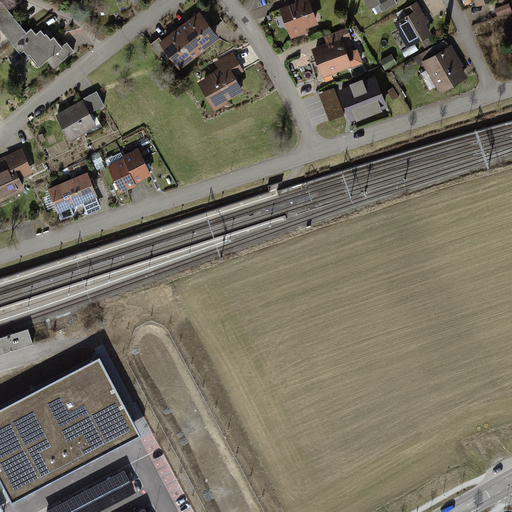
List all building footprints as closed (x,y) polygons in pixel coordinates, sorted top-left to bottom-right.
[(16,41),(30,29),(4,0),(2,0),(0,2),(0,25),(2,24),(16,41)] [(315,0),(307,0),(300,3),(285,7),(293,34),(310,29),(309,25),(322,21),(315,0)] [(365,0),(371,9),(378,4),(385,0),(365,0)] [(398,2),(397,0),(385,0),(378,4),(382,11),(398,2)] [(404,18),(398,21),(411,45),(436,31),(419,0),(400,10),(404,18)] [(201,12),(181,26),(201,53),(221,38),(201,12)] [(30,29),(16,41),(24,50),(27,47),(32,53),(36,50),(46,62),(51,58),(58,66),(77,50),(70,42),(66,45),(58,35),(53,38),(45,28),(39,33),(33,26),(30,29)] [(184,66),(201,53),(181,26),(164,39),(173,51),(184,66)] [(332,43),(344,38),(352,36),(349,28),(329,35),(332,43)] [(164,57),(173,51),(164,39),(162,36),(153,43),(164,57)] [(437,55),(452,46),(447,37),(432,46),(437,55)] [(344,38),(332,43),(316,49),(320,59),(316,61),(321,74),(353,62),(344,38)] [(437,55),(426,61),(443,90),(469,74),(452,46),(437,55)] [(229,65),(234,74),(243,69),(234,53),(219,61),(223,68),(229,65)] [(229,65),(223,68),(204,79),(218,104),(243,90),(234,74),(229,65)] [(376,75),(338,90),(351,122),(389,107),(376,75)] [(321,92),(331,120),(346,115),(336,87),(321,92)] [(89,96),(97,109),(109,102),(102,89),(89,96)] [(98,123),(85,99),(59,113),(72,137),(98,123)] [(0,202),(3,201),(1,198),(27,186),(22,175),(32,171),(21,147),(0,156),(0,202)] [(126,157),(137,180),(151,174),(140,149),(125,155),(126,157)] [(137,180),(126,157),(111,164),(122,190),(138,183),(137,180)] [(91,171),(54,186),(64,210),(87,201),(101,195),(91,171)] [(105,205),(101,195),(87,201),(91,211),(105,205)] [(29,329),(0,338),(0,354),(33,344),(29,329)] [(99,359),(0,410),(0,479),(13,504),(140,437),(99,359)] [(125,471),(47,511),(100,511),(137,493),(125,471)]
